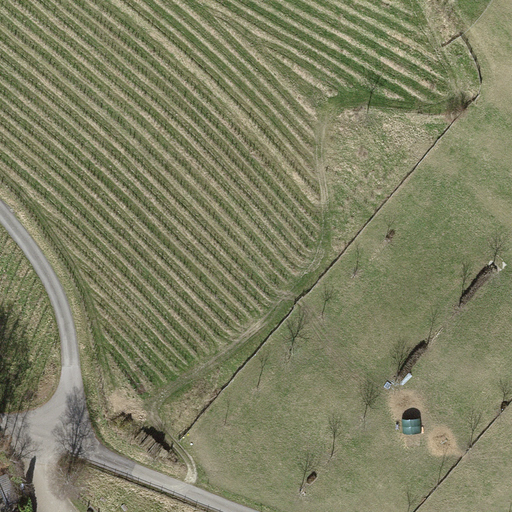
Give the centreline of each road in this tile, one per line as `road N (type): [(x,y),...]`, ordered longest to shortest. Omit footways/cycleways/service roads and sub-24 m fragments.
road 1 (track): [(67,439),(77,392),(67,321),(40,258),(0,210)]
road 2 (unclassified): [(67,439),(234,511)]
